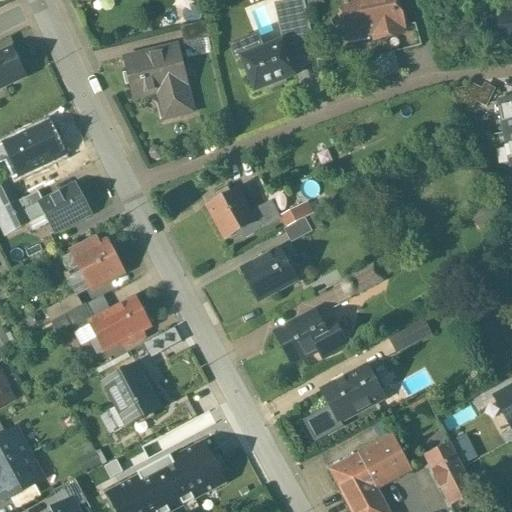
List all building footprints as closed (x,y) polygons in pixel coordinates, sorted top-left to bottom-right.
[(303,0),(288,0),(293,17),(292,17),(297,38),(311,35),(303,0)] [(396,0),(342,0),(344,9),(340,10),(336,16),(338,23),(344,26),(353,24),(356,37),(374,33),(375,39),(401,34),(400,28),(402,27),(398,7),(396,0)] [(511,12),(497,13),(500,45),(511,43),(511,12)] [(205,22),(179,28),(182,44),(208,38),(205,22)] [(257,38),(232,47),(237,60),(242,59),(241,58),(262,50),(257,38)] [(262,50),(241,58),(242,59),(254,92),(295,78),(282,43),(262,50)] [(178,47),(123,59),(132,98),(163,91),(169,116),(190,111),(184,85),(186,85),(178,47)] [(9,49),(0,53),(0,86),(22,76),(9,49)] [(394,52),(369,58),(375,79),(399,73),(394,52)] [(481,89),(471,84),(469,86),(462,102),(473,107),(475,102),(485,107),(495,89),(484,83),(481,89)] [(469,86),(448,90),(458,110),(472,108),(473,107),(462,102),(469,86)] [(511,97),(499,100),(511,164),(511,165),(511,164),(511,97)] [(38,128),(24,134),(22,129),(14,133),(16,138),(7,142),(8,146),(4,148),(9,158),(13,156),(21,173),(52,158),(38,128)] [(4,180),(0,182),(0,209),(15,202),(4,180)] [(42,200),(38,202),(38,203),(53,231),(89,213),(74,184),(42,200)] [(228,187),(219,192),(222,198),(231,193),(228,187)] [(222,198),(208,206),(226,239),(241,231),(255,223),(250,214),(237,190),(231,193),(222,198)] [(37,191),(15,202),(21,212),(38,203),(38,202),(42,200),(37,191)] [(0,209),(0,222),(5,233),(26,223),(21,212),(15,202),(0,209)] [(271,203),(250,214),(255,223),(258,229),(279,218),(271,203)] [(304,219),(282,230),(290,244),(311,232),(304,219)] [(255,223),(241,231),(244,237),(258,229),(255,223)] [(105,243),(91,251),(87,244),(71,252),(80,268),(79,268),(90,288),(120,272),(105,243)] [(279,249),(241,268),(258,300),(295,281),(279,249)] [(71,252),(61,258),(68,272),(65,274),(65,275),(79,268),(80,268),(71,252)] [(372,266),(348,279),(343,284),(343,287),(343,290),(346,291),(351,293),(355,293),(380,280),(372,266)] [(75,294),(44,310),(50,322),(81,306),(75,294)] [(94,320),(88,323),(89,324),(82,327),(96,354),(103,350),(128,337),(131,343),(143,337),(140,331),(149,326),(134,299),(94,320)] [(81,306),(50,322),(50,323),(56,334),(70,326),(73,332),(82,327),(89,324),(88,323),(94,320),(85,304),(81,306)] [(312,312),(274,333),(290,362),(316,347),(327,341),(320,328),(312,312)] [(343,344),(331,322),(320,328),(327,341),(316,347),(321,356),(343,344)] [(408,329),(389,339),(395,351),(415,341),(408,329)] [(136,365),(103,383),(126,426),(159,408),(136,365)] [(366,367),(321,391),(338,422),(383,398),(366,367)] [(0,405),(11,400),(0,378),(0,405)] [(15,429),(0,437),(0,469),(28,454),(15,429)] [(204,430),(173,447),(173,449),(177,456),(168,461),(178,482),(188,477),(189,478),(221,461),(204,430)] [(466,433),(455,437),(466,461),(477,456),(466,433)] [(391,437),(358,455),(376,490),(409,472),(391,437)] [(134,438),(103,454),(107,462),(138,446),(134,438)] [(474,493),(449,443),(424,456),(449,506),(474,493)] [(107,462),(97,468),(104,481),(145,459),(138,446),(107,462)] [(173,449),(164,454),(168,461),(177,456),(173,449)] [(28,454),(0,469),(0,500),(0,501),(7,497),(33,483),(41,479),(28,454)] [(357,454),(327,470),(349,511),(387,511),(376,490),(358,455),(357,454)] [(33,483),(7,497),(15,511),(41,497),(33,483)] [(77,511),(71,499),(51,510),(52,511),(77,511)]
